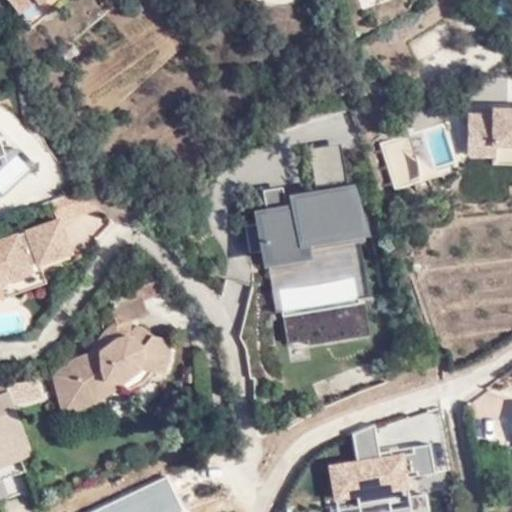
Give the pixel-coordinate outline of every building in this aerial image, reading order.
[(10,0),(21,13),(37,0),(10,0)] [(324,17),(320,4),(308,8),(312,20),(324,17)] [(431,53),(451,41),(441,22),(421,34),(431,53)] [(215,43),(209,30),(196,38),(202,50),(215,43)] [(511,144),(511,110),(494,111),(494,145),(511,144)] [(494,145),(494,111),(468,111),(468,156),(494,156),(494,145)] [(451,121),(380,141),(394,189),(465,169),(451,121)] [(345,145),(313,147),(316,188),(348,186),(345,145)] [(363,234),(355,187),(293,198),(295,206),(257,212),(266,264),(310,256),(308,243),(363,234)] [(60,218),(0,238),(0,281),(30,271),(28,266),(38,263),(72,251),(60,218)] [(0,281),(0,295),(44,281),(38,263),(28,266),(30,271),(0,281)] [(149,267),(168,289),(170,288),(159,263),(149,267)] [(145,298),(168,289),(149,267),(135,273),(143,295),(145,295),(145,298)] [(145,295),(143,295),(113,300),(115,319),(118,319),(136,316),(148,314),(145,298),(145,295)] [(136,316),(118,319),(119,332),(129,331),(137,325),(136,316)] [(145,324),(137,325),(129,331),(119,332),(115,335),(95,342),(94,347),(67,361),(56,370),(65,410),(94,405),(145,367),(168,373),(176,340),(158,336),(145,324)] [(12,387),(16,405),(43,399),(40,381),(12,387)] [(0,386),(0,503),(11,501),(4,474),(33,467),(12,383),(0,386)]
